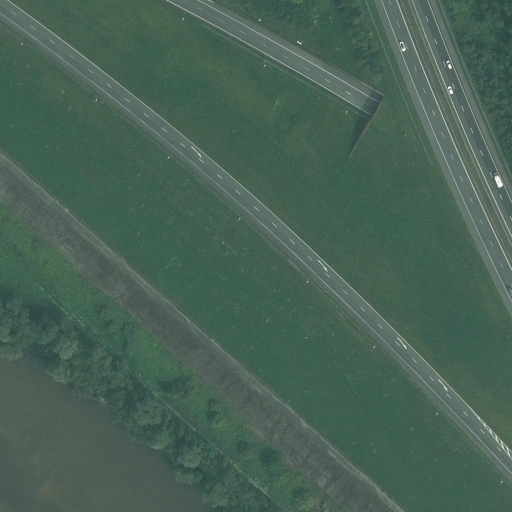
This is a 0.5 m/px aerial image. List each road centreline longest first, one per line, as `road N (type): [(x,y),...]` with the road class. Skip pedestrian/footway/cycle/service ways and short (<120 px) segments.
road 1 (motorway): [(0,4),(278,229),(511,467)]
road 2 (motorway): [(511,206),(376,109),(180,0)]
road 3 (motorway): [(389,0),(511,287)]
road 4 (motorway): [(511,218),(420,0)]
